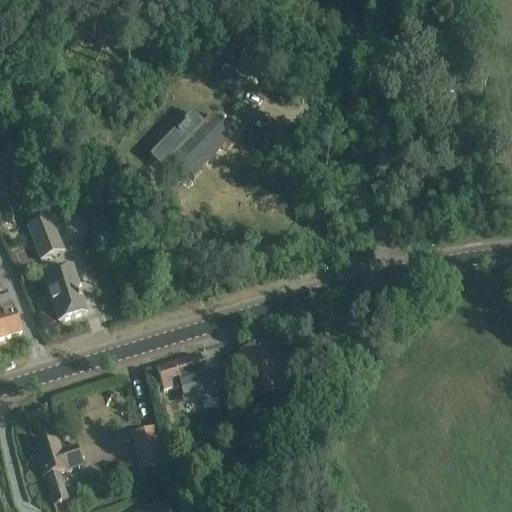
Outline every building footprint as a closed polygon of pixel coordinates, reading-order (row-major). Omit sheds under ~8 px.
[(302,26),(295,13),(283,19),(290,33),(302,26)] [(218,51),(209,44),(202,51),(212,59),(218,51)] [(216,83),(238,98),(254,74),(233,59),(216,83)] [(191,114),(148,158),(160,170),(172,158),(194,180),(234,139),(213,117),(203,126),(191,114)] [(62,254),(49,220),(42,223),(36,208),(22,214),(28,228),(26,228),(40,263),(43,261),(61,254),(62,254)] [(73,270),(46,279),(60,325),(87,316),(73,270)] [(14,307),(0,310),(0,342),(23,336),(14,307)] [(267,347),(240,355),(255,401),(282,392),(267,347)] [(206,382),(199,358),(158,371),(164,390),(165,395),(183,389),(206,382)] [(240,374),(236,359),(223,362),(228,378),(240,374)] [(175,430),(169,409),(158,412),(164,433),(175,430)] [(157,431),(132,438),(142,474),(167,467),(157,431)] [(35,451),(41,470),(54,511),(71,506),(61,476),(84,469),(78,450),(63,454),(59,443),(35,451)]
